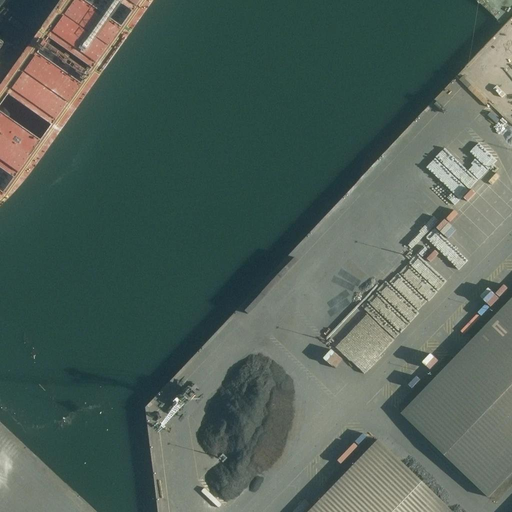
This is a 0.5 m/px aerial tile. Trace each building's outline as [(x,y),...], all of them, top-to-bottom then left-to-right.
[(451,106),(477,80),(469,73),(444,99),(451,106)] [(473,104),(478,97),(473,93),(467,99),(473,104)] [(511,154),(502,160),(507,167),(511,163),(511,154)] [(311,275),(320,284),(340,263),(331,254),(311,275)] [(289,290),(282,298),(295,309),(302,301),(289,290)] [(511,298),(401,414),(488,497),(511,472),(511,298)] [(279,317),(287,322),(289,319),(281,313),(279,317)] [(331,355),(339,346),(332,341),(325,350),(331,355)] [(303,397),(232,477),(259,501),(262,501),(268,495),(267,482),(271,485),(271,493),(276,490),(278,482),(282,485),(289,477),(296,478),(298,470),(309,469),(321,464),(315,449),(349,411),(348,405),(323,383),(313,394),(313,396),(309,396),(325,400),(320,403),(320,408),(322,409),(320,419),(314,419),(312,415),(311,420),(304,419),(303,397)] [(450,511),(376,440),(325,492),(306,511),(450,511)] [(240,511),(224,497),(210,511),(240,511)]
